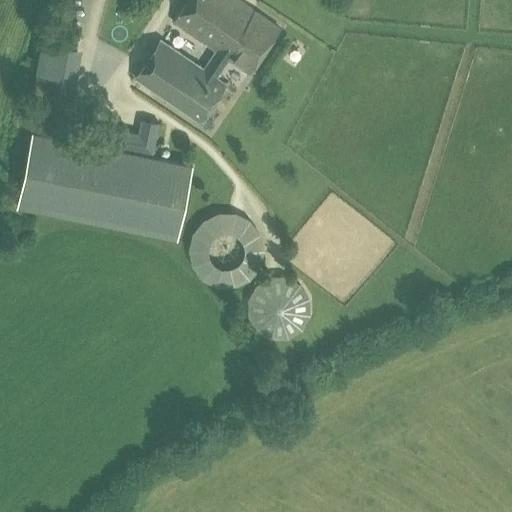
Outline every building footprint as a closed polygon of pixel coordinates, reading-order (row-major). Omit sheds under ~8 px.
[(167,100),(200,122),(226,84),(217,78),(227,60),(249,74),(280,28),(242,0),(211,0),(210,3),(229,16),(208,48),(212,51),(202,68),(193,61),(167,100)] [(186,0),(172,22),(208,48),(229,16),(210,3),(211,0),(186,0)] [(134,77),(167,100),(193,61),(160,39),(134,77)] [(27,127),(82,138),(85,125),(65,121),(74,78),(35,69),(23,126),(27,127)] [(107,146),(152,155),(159,122),(146,119),(142,137),(110,130),(107,146)] [(17,205),(177,238),(192,163),(32,130),(17,205)]
